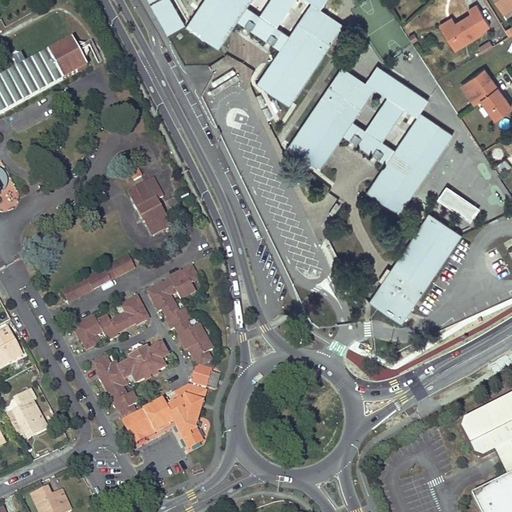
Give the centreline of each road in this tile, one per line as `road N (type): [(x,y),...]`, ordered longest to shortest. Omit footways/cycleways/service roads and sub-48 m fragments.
road 1 (secondary): [(111,0),(234,248)]
road 2 (residential): [(52,324),(26,280),(16,277),(13,288),(82,418),(84,450)]
road 3 (secondary): [(353,435),(494,343)]
road 4 (secondary): [(494,343),(398,388),(349,392)]
road 5 (secondary): [(234,248),(248,377)]
road 6 (residential): [(136,282),(194,246),(186,209),(169,198)]
road 7 (secondary): [(291,356),(264,328),(234,248)]
